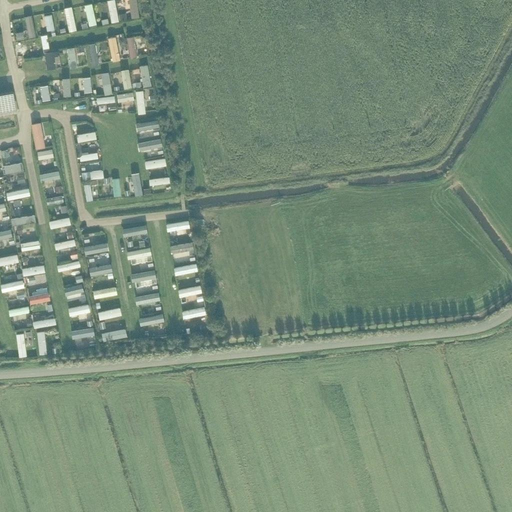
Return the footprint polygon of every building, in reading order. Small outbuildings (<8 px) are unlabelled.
[(46,32),(54,30),(51,16),(43,17),(46,32)] [(31,18),(23,19),(28,41),(35,39),(31,18)] [(23,32),(16,33),(17,40),(24,39),(23,32)] [(128,76),(137,75),(136,67),(127,68),(128,76)] [(123,68),(115,69),(117,86),(125,85),(123,68)] [(103,71),(95,72),(96,90),(104,89),(103,71)] [(34,84),(36,99),(44,98),(42,83),(34,84)] [(130,89),(131,113),(139,112),(138,89),(130,89)] [(112,92),(112,101),(129,100),(129,91),(112,92)] [(0,113),(17,111),(13,92),(0,94),(0,113)] [(131,122),(132,129),(156,126),(154,118),(131,122)] [(73,140),(88,137),(87,130),(71,134),(73,140)] [(45,147),(32,149),(33,158),(47,156),(45,147)] [(0,161),(0,171),(15,170),(14,160),(0,161)] [(52,167),(36,170),(37,178),(54,176),(52,167)] [(0,192),(1,199),(24,194),(22,186),(0,191),(0,192)] [(42,204),(56,202),(55,194),(41,196),(42,204)] [(44,226),(64,224),(63,216),(43,218),(44,226)] [(130,223),(107,224),(108,232),(130,231),(130,223)] [(69,239),(49,240),(49,247),(70,246),(69,239)] [(14,248),(33,247),(33,240),(14,241),(14,248)] [(0,254),(0,262),(12,260),(11,252),(0,254)] [(75,265),(73,259),(63,261),(62,258),(51,260),(53,269),(75,265)] [(76,283),(83,281),(81,274),(75,276),(76,283)] [(0,289),(18,287),(17,279),(0,281),(0,289)] [(60,294),(78,289),(76,282),(58,286),(60,294)] [(65,307),(66,313),(81,310),(80,304),(65,307)] [(23,305),(2,307),(3,314),(24,312),(23,305)] [(71,337),(80,336),(81,345),(85,344),(84,328),(71,329),(71,337)] [(39,329),(31,330),(34,353),(42,352),(39,329)] [(9,332),(11,355),(19,354),(18,332),(9,332)]
